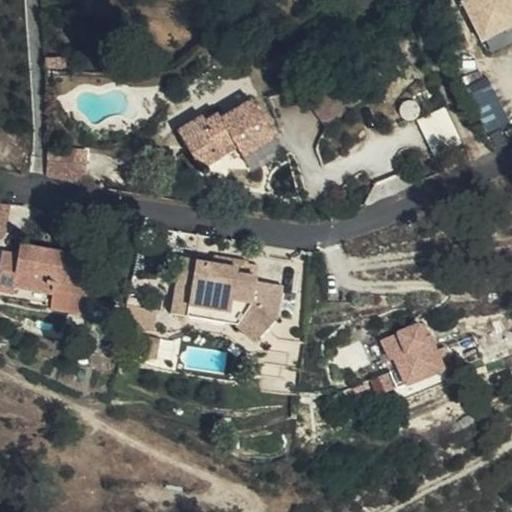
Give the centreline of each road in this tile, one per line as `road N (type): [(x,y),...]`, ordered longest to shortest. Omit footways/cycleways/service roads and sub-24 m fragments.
road 1 (residential): [(511,154),(389,211),(315,234),(0,181)]
road 2 (track): [(511,438),(387,511)]
